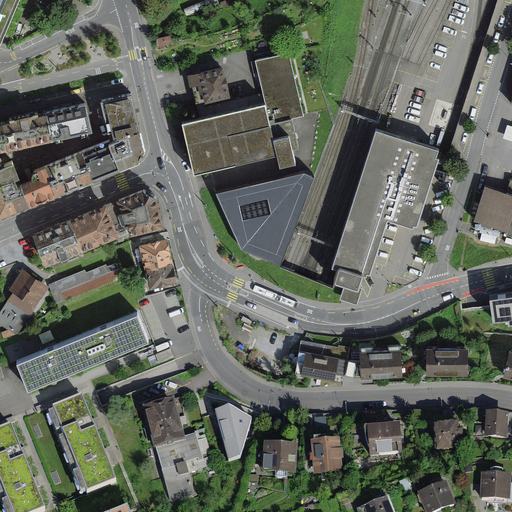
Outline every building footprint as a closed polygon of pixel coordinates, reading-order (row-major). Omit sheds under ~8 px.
[(0,0),(0,35),(1,36),(15,0),(0,0)] [(170,34),(157,37),(158,45),(172,42),(170,34)] [(294,112),(304,110),(290,48),(255,56),(258,67),(265,102),(269,118),(294,112)] [(231,99),(224,66),(185,75),(192,108),(231,99)] [(139,128),(131,93),(96,101),(103,132),(107,131),(108,136),(117,134),(139,128)] [(79,99),(49,105),(55,134),(91,126),(86,103),(80,104),(79,99)] [(265,102),(182,120),(193,172),(213,168),(277,154),(274,141),(269,118),(265,102)] [(13,113),(6,115),(13,143),(55,134),(49,105),(41,107),(40,104),(12,110),(13,113)] [(301,144),(294,112),(269,118),(274,141),(291,137),(293,146),(301,144)] [(13,143),(6,115),(0,115),(0,160),(5,158),(2,145),(13,143)] [(394,130),(374,125),(330,265),(334,266),(329,281),(335,282),(342,285),(338,296),(347,299),(355,302),(383,218),(413,228),(437,154),(432,153),(435,145),(394,130)] [(117,134),(126,164),(132,161),(144,149),(139,128),(117,134)] [(98,175),(126,164),(117,134),(108,136),(86,145),(98,175)] [(277,154),(279,164),(296,160),(293,146),(291,137),(274,141),(277,154)] [(98,175),(86,145),(86,144),(50,158),(62,189),(98,175)] [(5,158),(0,160),(0,214),(34,200),(25,177),(20,178),(18,172),(22,169),(16,153),(5,158)] [(62,189),(50,158),(36,164),(39,171),(25,177),(34,200),(62,189)] [(220,188),(217,188),(242,245),(279,260),(313,172),(304,168),(220,188)] [(511,181),(507,194),(484,187),(473,222),(511,234),(511,181)] [(132,228),(164,221),(157,194),(144,187),(120,196),(132,228)] [(106,201),(70,215),(83,247),(119,232),(106,201)] [(83,247),(70,215),(33,230),(46,262),(83,247)] [(150,285),(179,278),(168,233),(140,239),(150,285)] [(59,300),(125,274),(122,266),(119,267),(117,262),(107,265),(106,262),(85,271),(52,284),(59,300)] [(0,310),(0,321),(18,333),(50,285),(24,267),(10,288),(13,290),(0,310)] [(511,293),(482,297),(485,328),(511,324),(511,293)] [(137,312),(76,337),(88,364),(112,355),(149,340),(137,312)] [(45,347),(57,342),(53,332),(41,338),(45,347)] [(64,374),(88,364),(76,337),(16,361),(28,389),(64,374)] [(305,338),(303,345),(340,353),(341,346),(305,338)] [(297,368),(334,376),(336,371),(340,353),(303,345),(297,368)] [(399,373),(398,350),(362,352),(362,356),(363,375),(399,373)] [(499,380),(511,382),(511,351),(507,350),(499,380)] [(423,377),(466,377),(466,351),(423,351),(423,377)] [(340,353),(336,371),(350,375),(363,375),(362,356),(345,355),(340,353)] [(95,426),(82,393),(54,404),(72,449),(100,438),(95,426)] [(185,437),(175,399),(143,407),(155,449),(186,441),(185,437)] [(205,401),(210,416),(214,415),(210,400),(205,401)] [(215,412),(230,462),(242,458),(253,420),(228,408),(215,412)] [(509,414),(487,412),(485,437),(507,439),(509,414)] [(403,420),(369,423),(371,454),(405,451),(403,420)] [(24,455),(11,422),(0,426),(0,476),(28,465),(24,455)] [(460,422),(433,424),(435,450),(463,447),(460,422)] [(185,437),(186,441),(156,449),(162,470),(203,458),(202,456),(197,437),(196,434),(185,437)] [(197,437),(202,456),(211,453),(205,435),(197,437)] [(72,449),(89,491),(117,480),(108,458),(100,438),(72,449)] [(340,439),(311,441),(314,476),(343,473),(342,460),(344,460),(343,450),(341,450),(340,439)] [(298,445),(264,443),(261,472),(296,475),(298,445)] [(212,456),(186,463),(189,472),(215,465),(212,456)] [(172,502),(195,495),(189,472),(186,463),(163,470),(172,502)] [(0,477),(14,511),(34,511),(45,508),(35,483),(28,465),(0,476),(0,477)] [(511,475),(482,474),(480,499),(510,501),(511,475)] [(418,493),(425,511),(438,511),(456,505),(446,482),(418,493)] [(363,507),(364,511),(393,511),(388,498),(363,507)]
